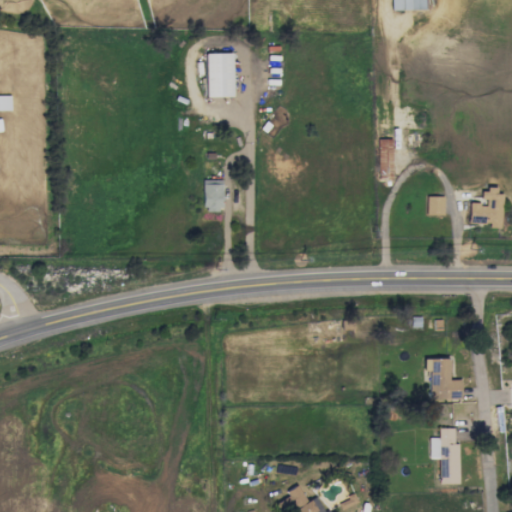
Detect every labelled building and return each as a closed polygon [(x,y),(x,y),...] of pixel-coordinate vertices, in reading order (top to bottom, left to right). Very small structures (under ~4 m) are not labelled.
[(389,0),(390,10),(423,9),(422,0),(389,0)] [(203,97),(230,96),(229,53),(203,53),(203,97)] [(389,138),(375,139),(376,180),(390,179),(389,138)] [(200,180),(201,210),(220,210),(220,179),(200,180)] [(466,223),(487,223),(487,227),(497,228),(498,189),(480,188),(480,204),(467,203),(466,223)] [(442,214),(442,196),(424,196),(424,214),(442,214)] [(446,358),(433,359),(433,368),(427,368),(427,399),(459,398),(458,379),(447,379),(446,358)] [(457,483),(457,443),(452,443),(452,427),(437,428),(437,438),(427,438),(427,458),(437,458),(437,484),(457,483)] [(322,511),(313,496),(304,502),(294,484),(283,491),(286,496),(277,501),(283,511),(322,511)]
